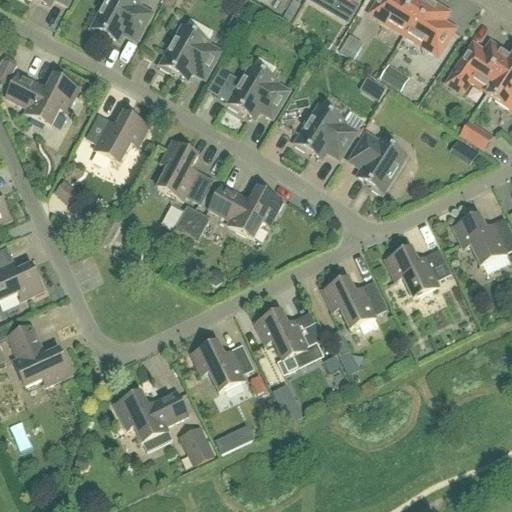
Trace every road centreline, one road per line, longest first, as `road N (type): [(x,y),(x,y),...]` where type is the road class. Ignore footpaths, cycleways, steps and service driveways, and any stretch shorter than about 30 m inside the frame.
road 1 (residential): [(0,139),(90,336),(113,360),(154,349),(367,243)]
road 2 (residential): [(367,243),(350,222),(158,105),(0,23)]
road 3 (residential): [(367,243),(511,171)]
